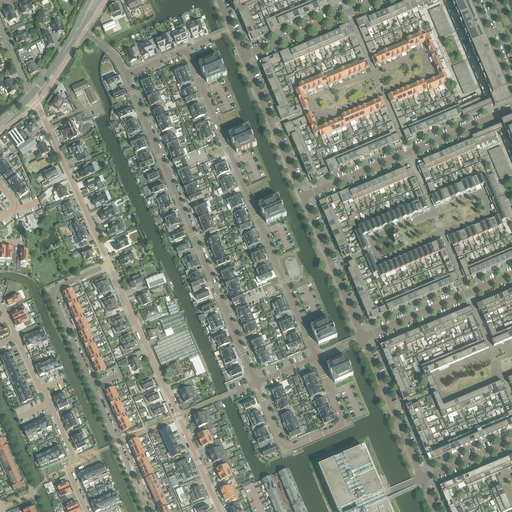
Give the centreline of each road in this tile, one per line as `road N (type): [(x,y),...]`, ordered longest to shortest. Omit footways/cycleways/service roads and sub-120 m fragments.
road 1 (residential): [(126,75),(256,383)]
road 2 (residential): [(186,49),(315,357)]
road 3 (residential): [(147,511),(52,295),(109,264)]
road 4 (residential): [(219,511),(109,264)]
road 5 (residential): [(302,196),(511,108)]
road 6 (residential): [(315,357),(344,425),(285,450),(256,383)]
road 7 (residential): [(86,511),(69,471),(72,455),(15,337)]
road 8 (residential): [(109,264),(32,93)]
road 9 (residential): [(362,337),(511,274)]
road 10 (residential): [(242,55),(302,196)]
road 11 (residential): [(302,196),(362,337)]
road 12 (residential): [(362,337),(421,478)]
road 13 (residential): [(242,55),(375,0)]
